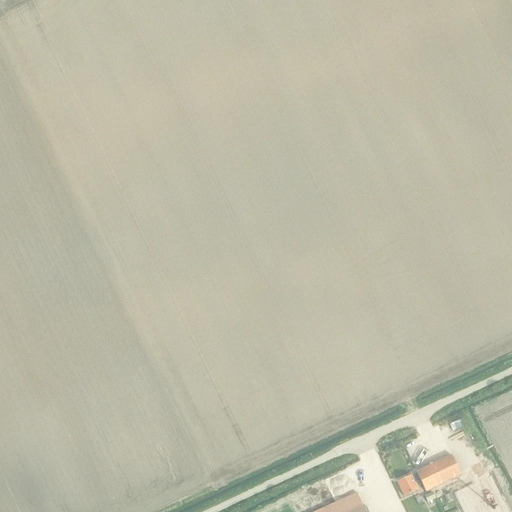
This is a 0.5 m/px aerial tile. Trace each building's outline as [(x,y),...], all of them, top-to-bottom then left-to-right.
[(462,419),(449,425),(452,431),(465,426),(462,419)] [(411,475),(397,482),(404,497),(418,490),(415,483),(420,481),(425,492),(444,482),(461,475),(452,456),(416,473),(411,476),(411,475)] [(488,460),(465,468),(473,489),(495,481),(488,460)] [(424,497),(427,503),(435,500),(432,494),(424,497)] [(323,511),(365,511),(358,496),(323,511)]
